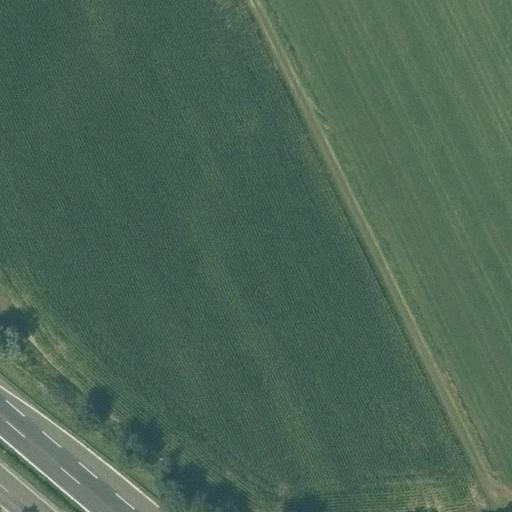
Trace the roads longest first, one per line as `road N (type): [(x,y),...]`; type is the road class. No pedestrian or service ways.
road 1 (track): [(256,0),(500,511)]
road 2 (motorway): [(107,511),(0,421)]
